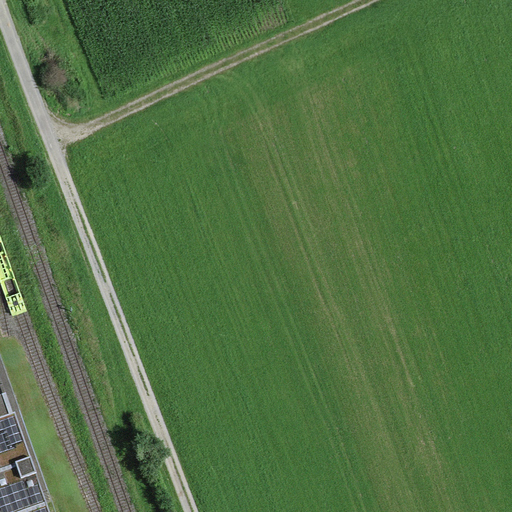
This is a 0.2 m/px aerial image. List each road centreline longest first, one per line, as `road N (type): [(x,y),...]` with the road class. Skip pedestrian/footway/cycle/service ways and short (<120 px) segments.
road 1 (track): [(191,511),(0,4)]
road 2 (track): [(373,0),(52,143)]
